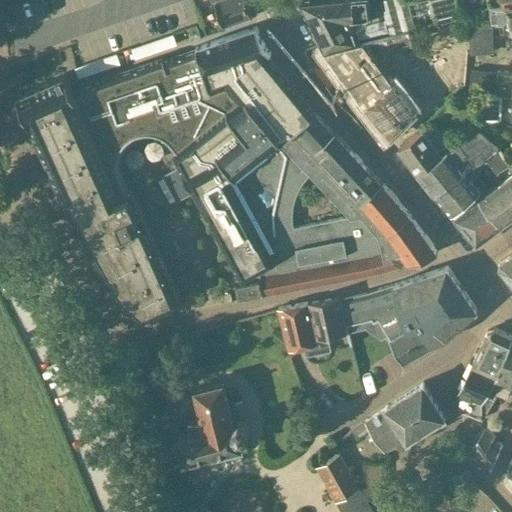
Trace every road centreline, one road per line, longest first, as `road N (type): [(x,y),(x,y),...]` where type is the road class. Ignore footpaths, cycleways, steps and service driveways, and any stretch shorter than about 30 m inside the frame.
road 1 (residential): [(456,251),(143,333),(125,329),(96,303),(0,112)]
road 2 (residential): [(456,251),(307,68),(270,1)]
road 3 (residential): [(444,364),(456,430),(511,508)]
road 4 (residential): [(0,54),(150,0)]
road 5 (residential): [(332,434),(399,378),(444,364)]
